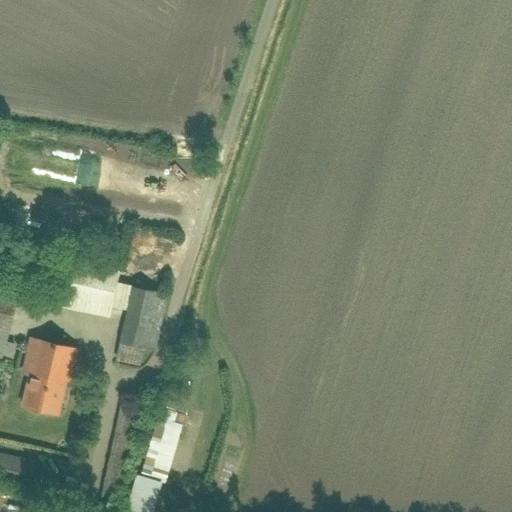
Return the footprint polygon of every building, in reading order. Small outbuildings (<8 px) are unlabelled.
[(54,260),(44,308),(104,320),(113,272),(54,260)] [(0,360),(1,361),(17,292),(0,287),(0,360)] [(129,291),(118,343),(154,351),(165,298),(129,291)] [(16,407),(57,416),(70,355),(28,346),(16,407)] [(124,508),(137,511),(146,511),(172,424),(151,418),(124,508)] [(0,453),(0,481),(29,488),(35,461),(0,453)]
